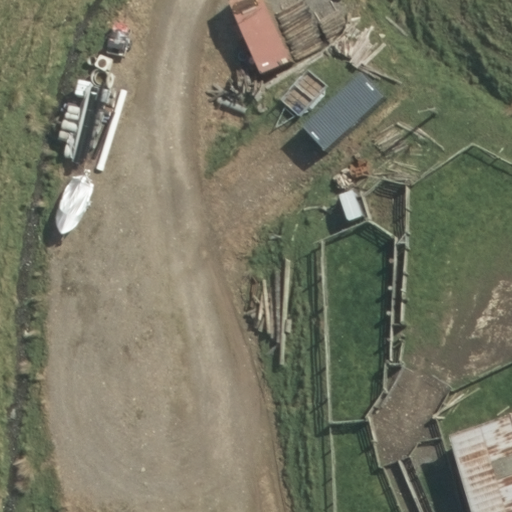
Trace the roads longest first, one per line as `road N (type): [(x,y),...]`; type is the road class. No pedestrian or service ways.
road 1 (track): [(189,313),(172,175),(184,0)]
road 2 (track): [(189,313),(145,391),(119,467),(133,504),(148,511)]
road 3 (track): [(225,511),(235,499),(235,443),(200,350)]
